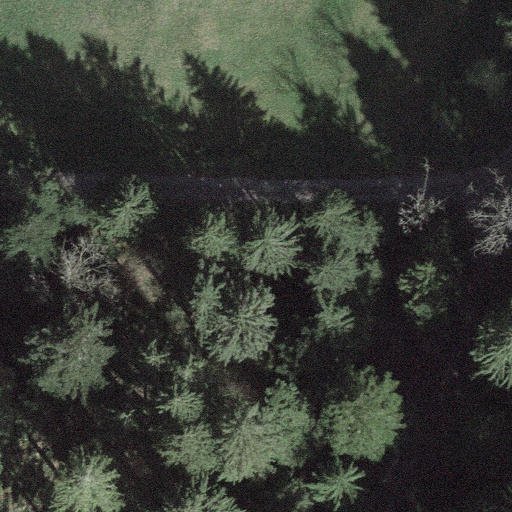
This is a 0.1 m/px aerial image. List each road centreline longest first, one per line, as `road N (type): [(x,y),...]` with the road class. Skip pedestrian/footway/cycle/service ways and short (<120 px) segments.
road 1 (track): [(0,198),(507,191)]
road 2 (track): [(357,511),(511,179)]
